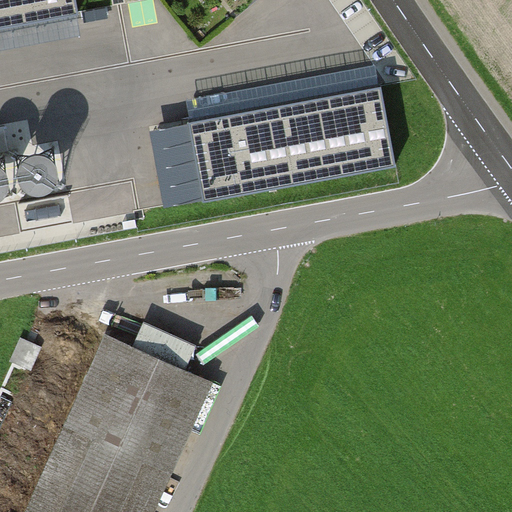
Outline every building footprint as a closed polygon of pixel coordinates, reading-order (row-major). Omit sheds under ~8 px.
[(0,0),(0,27),(80,12),(77,0),(0,0)] [(382,85),(189,121),(203,200),(397,164),(382,85)] [(44,151),(31,152),(21,162),(20,175),(28,186),(41,190),(53,184),(59,172),(55,159),(44,151)] [(0,163),(0,195),(4,194),(10,181),(6,168),(0,163)] [(163,177),(142,179),(144,208),(165,206),(163,177)] [(170,303),(229,300),(227,272),(169,275),(170,303)] [(139,342),(109,329),(28,511),(157,511),(216,378),(190,366),(199,344),(147,321),(139,342)]
